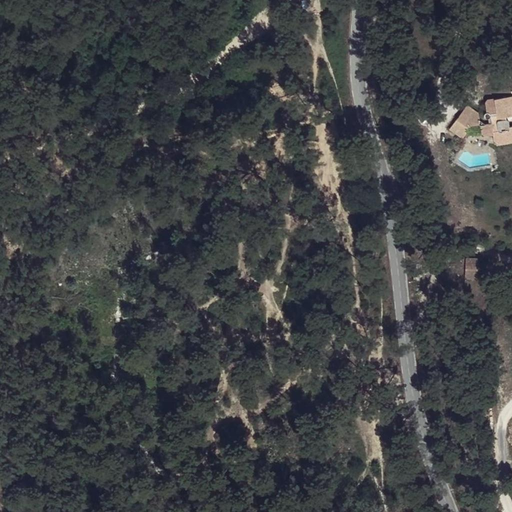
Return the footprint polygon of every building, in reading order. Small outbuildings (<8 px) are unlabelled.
[(490,124),(482,126),(483,132),(491,130),(494,134),(495,137),(497,138),(500,139),(511,135),(511,121),(509,121),(508,112),(511,110),(511,91),(484,96),(487,110),(485,111),(484,113),(485,115),(486,116),(488,116),(490,124)] [(460,140),(463,136),(470,129),(482,126),(477,124),(476,118),(465,107),(447,127),(460,140)] [(470,129),(463,136),(483,132),(482,126),(470,129)] [(481,319),(484,294),(469,292),(467,318),(481,319)] [(252,504),(251,503),(250,495),(242,497),(244,505),(252,504)]
